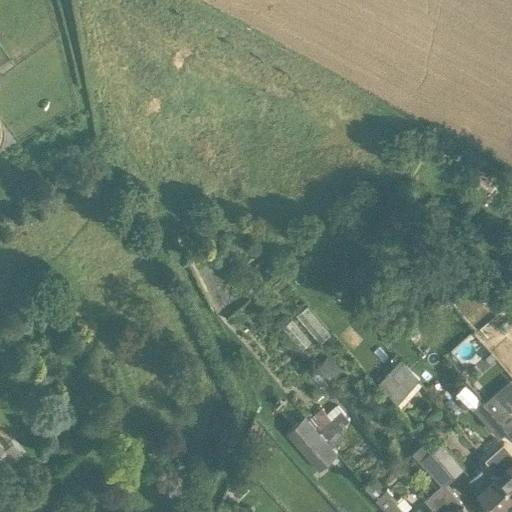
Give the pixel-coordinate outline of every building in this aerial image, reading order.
[(252,300),(229,315),(237,327),(260,312),(252,300)] [(511,322),(508,317),(495,326),(501,334),(511,326),(511,322)] [(332,381),(343,368),(328,356),(317,370),(332,381)] [(397,404),(419,381),(401,360),(378,383),(397,404)] [(370,401),(381,391),(370,378),(359,388),(370,401)] [(485,400),(510,430),(511,427),(511,412),(496,392),(485,400)] [(499,438),(510,430),(485,400),(475,409),(499,438)] [(309,419),(328,440),(338,431),(349,420),(336,405),(327,414),(322,408),(309,419)] [(328,440),(309,419),(309,420),(306,416),(286,433),(319,471),(340,454),(328,440)] [(436,447),(428,440),(425,442),(436,456),(454,477),(464,468),(442,442),(436,447)] [(414,452),(425,465),(436,456),(425,442),(414,452)] [(264,461),(276,452),(270,444),(258,453),(264,461)] [(489,462),(511,489),(511,452),(507,447),(489,462)] [(446,482),(447,483),(454,477),(436,456),(425,465),(443,485),(446,482)] [(496,511),(497,511),(511,499),(511,489),(489,462),(471,478),(480,489),(479,490),(496,511)] [(383,491),(372,478),(365,484),(388,511),(405,511),(397,502),(399,500),(388,487),(383,491)] [(443,485),(427,499),(434,508),(437,511),(471,511),(447,483),(446,482),(443,485)]
